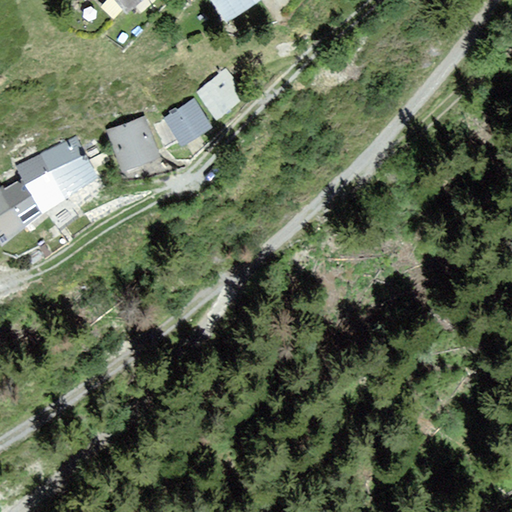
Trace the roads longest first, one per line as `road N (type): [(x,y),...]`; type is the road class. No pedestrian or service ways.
road 1 (track): [(375,0),(295,65),(163,194),(50,265),(0,285)]
road 2 (track): [(490,0),(442,75),(337,190),(255,264)]
road 3 (track): [(19,511),(160,390),(255,264)]
road 4 (track): [(0,442),(255,264)]
road 5 (track): [(380,142),(413,132),(511,44)]
